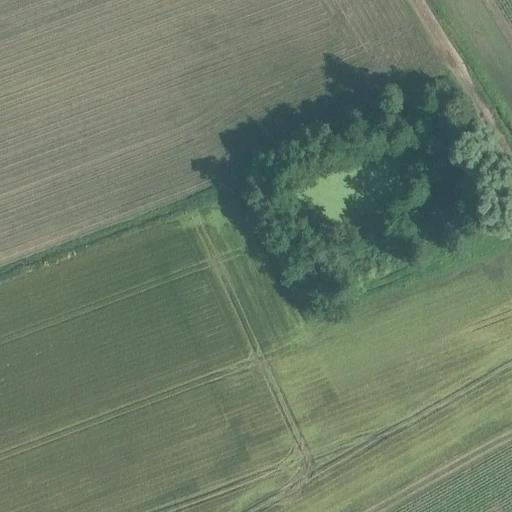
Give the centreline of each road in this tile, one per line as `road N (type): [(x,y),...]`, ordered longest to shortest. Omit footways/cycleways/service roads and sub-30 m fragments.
road 1 (track): [(411,0),(511,167)]
road 2 (track): [(511,436),(381,511)]
